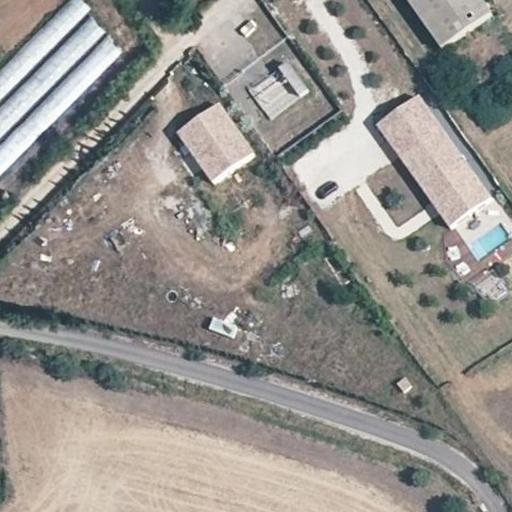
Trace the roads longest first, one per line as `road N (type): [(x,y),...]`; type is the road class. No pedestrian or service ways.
road 1 (unclassified): [(495,511),(472,476),(424,449),(110,347),(0,325)]
road 2 (unclassified): [(229,0),(0,225)]
